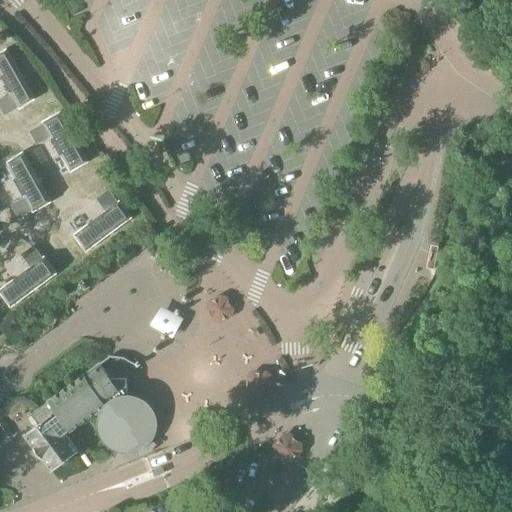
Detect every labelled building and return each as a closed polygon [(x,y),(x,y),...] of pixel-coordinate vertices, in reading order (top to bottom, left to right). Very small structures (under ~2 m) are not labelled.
[(2,43),(0,44),(0,79),(13,102),(30,92),(2,43)] [(59,104),(42,114),(70,163),(87,153),(59,104)] [(23,153),(5,163),(33,212),(51,202),(23,153)] [(119,201),(74,235),(86,251),(131,218),(119,201)] [(44,257),(0,290),(0,293),(11,307),(56,273),(44,257)] [(127,379),(110,379),(99,364),(31,415),(38,425),(24,435),(51,472),(78,452),(65,433),(69,430),(70,432),(95,413),(101,415),(100,422),(100,425),(100,427),(100,430),(101,433),(102,435),(103,438),(105,441),(107,443),(109,445),(111,447),(114,448),(116,450),(122,445),(127,452),(130,452),(133,451),(136,450),(137,454),(153,442),(150,440),(151,438),(153,435),(154,432),(149,426),(155,421),(154,418),(154,415),(153,413),(151,410),(150,408),(148,405),(146,403),(143,402),(141,400),(138,399),(136,398),(133,397),(130,397),(127,396),(127,379)]
